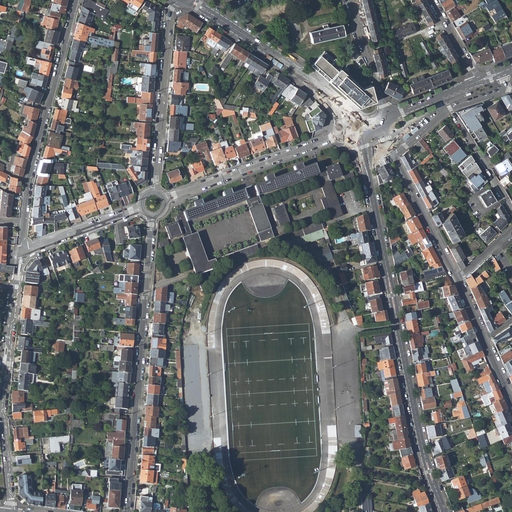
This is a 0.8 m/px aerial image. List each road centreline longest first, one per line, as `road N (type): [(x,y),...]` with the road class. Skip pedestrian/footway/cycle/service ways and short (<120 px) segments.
road 1 (unknown): [(511,94),(450,112),(399,156),(356,171),(350,153),(318,149),(313,139),(329,133),(333,121),(306,90),(318,76),(360,112),(377,106),(370,84),(378,81),(380,92),(397,101),(464,73),(470,58),(481,68)]
road 2 (tertiary): [(360,154),(444,511)]
road 3 (residential): [(152,212),(127,511)]
road 4 (residential): [(20,253),(0,403),(10,511)]
road 5 (residential): [(76,0),(22,222)]
road 6 (tertiary): [(191,1),(301,74),(351,133)]
road 7 (residential): [(351,133),(161,200)]
road 8 (residential): [(175,2),(153,194)]
road 9 (residential): [(457,279),(385,145)]
road 10 (residential): [(20,253),(144,206)]
road 11 (residential): [(511,207),(445,107)]
